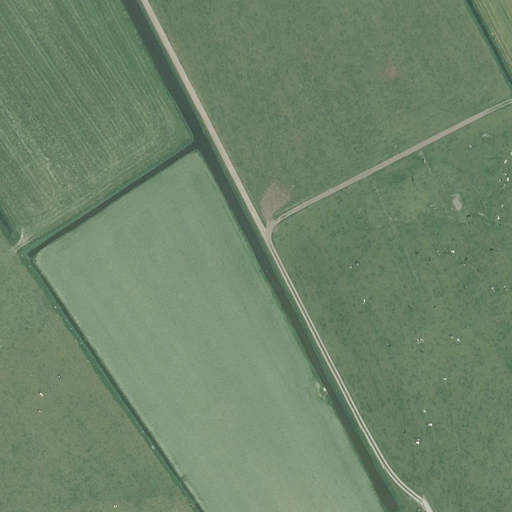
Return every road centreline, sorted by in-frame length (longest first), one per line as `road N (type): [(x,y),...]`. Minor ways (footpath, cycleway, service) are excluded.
road 1 (track): [(261,231),(389,471),(428,511)]
road 2 (track): [(511,101),(261,231)]
road 3 (track): [(142,0),(261,231)]
